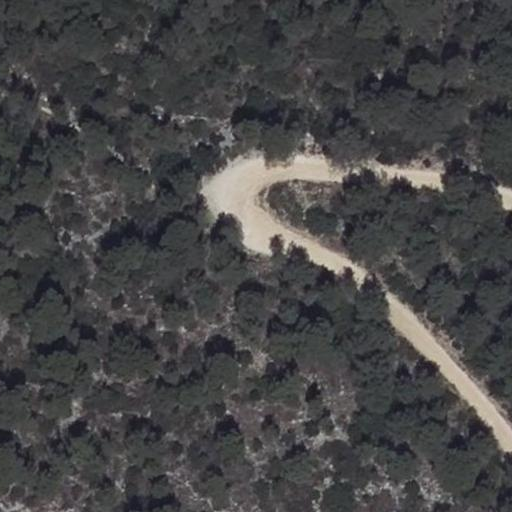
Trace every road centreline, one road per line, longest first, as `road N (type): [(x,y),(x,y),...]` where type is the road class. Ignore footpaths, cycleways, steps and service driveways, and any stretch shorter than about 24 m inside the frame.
road 1 (track): [(230,212),(253,238),(386,298),(467,372),(511,434)]
road 2 (track): [(511,192),(282,171),(249,180),(230,212)]
